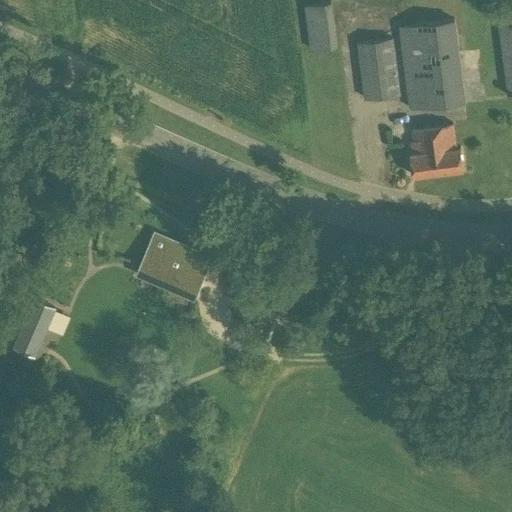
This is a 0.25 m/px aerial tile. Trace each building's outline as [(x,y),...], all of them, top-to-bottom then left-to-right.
[(310,49),(338,46),(332,1),(304,5),(310,49)] [(507,95),(511,94),(511,3),(496,6),(507,95)] [(409,108),(466,101),(455,18),(399,25),(409,108)] [(364,99),(400,94),(393,37),(357,41),(364,99)] [(455,147),(452,123),(411,128),(414,152),(409,153),(411,175),(462,168),(459,146),(455,147)] [(210,252),(147,227),(132,265),(195,290),(210,252)] [(256,304),(267,275),(239,263),(227,292),(256,304)] [(36,355),(48,326),(26,316),(13,345),(36,355)]
